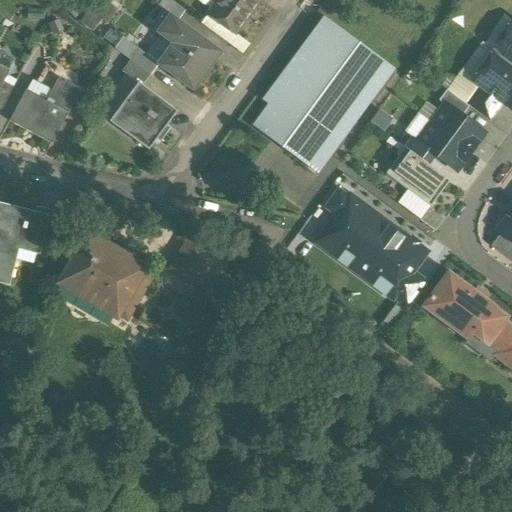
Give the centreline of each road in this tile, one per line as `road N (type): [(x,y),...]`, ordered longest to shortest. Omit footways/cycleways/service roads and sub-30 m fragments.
road 1 (residential): [(299,0),(151,201)]
road 2 (residential): [(511,288),(464,238),(467,207),(511,147)]
road 3 (residential): [(151,201),(0,163)]
road 4 (track): [(356,511),(441,387)]
road 5 (residential): [(282,243),(237,222),(151,201)]
